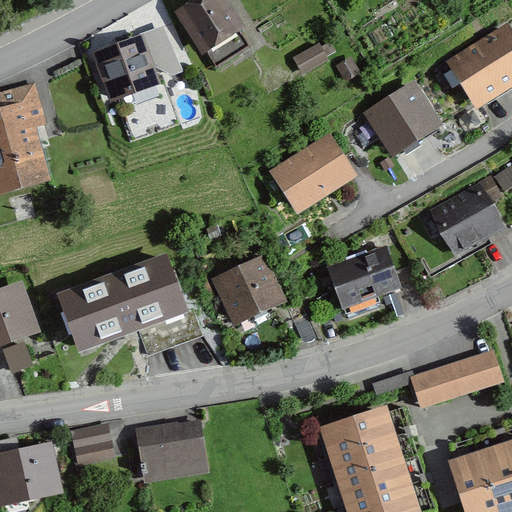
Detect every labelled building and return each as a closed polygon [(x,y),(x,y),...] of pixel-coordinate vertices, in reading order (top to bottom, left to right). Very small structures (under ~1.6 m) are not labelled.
[(220,0),(202,0),(182,13),(217,69),(251,47),(220,0)] [(145,37),(157,64),(183,51),(171,25),(145,37)] [(455,62),(479,100),(511,78),(511,40),(506,30),(455,62)] [(98,55),(114,98),(154,83),(139,40),(98,55)] [(297,57),(305,71),(326,59),(319,45),(297,57)] [(339,67),(345,77),(356,70),(350,60),(339,67)] [(0,94),(0,189),(39,179),(25,129),(44,123),(34,85),(0,94)] [(370,115),(392,150),(435,122),(413,88),(370,115)] [(329,186),(332,191),(351,179),(339,160),(352,152),(336,126),(323,135),(328,142),(278,174),(295,202),(313,190),(316,195),(329,186)] [(482,185),(489,198),(499,193),(492,180),(482,185)] [(429,275),(461,257),(457,251),(500,227),(478,188),(404,229),(429,275)] [(381,306),(377,295),(399,286),(392,266),(408,260),(400,244),(329,269),(348,318),(381,306)] [(191,305),(162,316),(160,312),(180,305),(163,260),(142,268),(143,270),(86,290),(85,289),(63,297),(80,342),(99,334),(101,338),(137,325),(148,354),(202,334),(191,305)] [(238,319),(278,301),(260,262),(220,280),(238,319)] [(0,338),(33,327),(18,288),(0,293),(0,338)] [(30,365),(23,345),(6,351),(13,371),(30,365)] [(499,377),(492,355),(414,380),(415,382),(421,402),(499,377)] [(374,384),(377,394),(415,382),(414,380),(412,372),(374,384)] [(327,433),(334,456),(392,438),(385,412),(325,432),(327,433)] [(172,466),(173,474),(206,469),(199,424),(137,432),(142,464),(141,464),(142,473),(146,472),(146,470),(172,466)] [(72,433),(75,448),(110,441),(106,425),(72,433)] [(334,456),(342,480),(399,461),(392,438),(334,456)] [(6,511),(29,507),(27,497),(58,491),(49,446),(12,454),(9,439),(0,440),(0,502),(2,511),(6,511)] [(480,456),(498,511),(501,511),(511,508),(511,472),(504,448),(480,456)] [(455,463),(471,511),(498,511),(480,456),(455,463)] [(342,480),(350,504),(407,485),(399,461),(342,480)] [(408,511),(416,510),(407,485),(350,504),(352,511),(408,511)]
